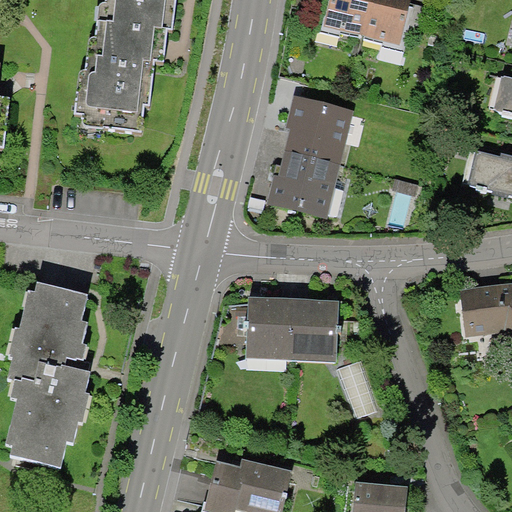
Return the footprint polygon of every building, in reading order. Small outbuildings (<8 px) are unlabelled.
[(111,0),(111,6),(106,6),(102,40),(93,39),(88,77),(85,78),(80,118),(90,119),(89,129),(146,135),(149,113),(156,113),(161,70),(167,71),(171,37),(177,38),(181,0),(111,0)] [(415,39),(424,7),(399,0),(319,0),(316,12),(328,15),(324,30),(404,51),(408,38),(415,39)] [(0,152),(8,153),(14,103),(3,102),(7,70),(0,68),(0,152)] [(511,83),(509,82),(500,114),(511,116),(511,154),(504,153),(503,159),(479,153),(471,184),(493,190),(490,198),(511,203),(511,83)] [(357,112),(297,97),(290,125),(295,126),(282,178),(277,177),(269,207),(328,222),(357,112)] [(511,285),(461,290),(467,336),(497,334),(511,344),(511,285)] [(94,298),(47,289),(45,299),(38,298),(36,310),(31,309),(27,329),(20,330),(14,356),(20,358),(15,378),(22,379),(17,399),(23,401),(12,445),(17,446),(14,460),(65,473),(72,444),(78,445),(83,425),(92,427),(99,398),(95,395),(100,378),(90,375),(97,349),(90,345),(94,327),(88,326),(94,298)] [(342,302),(251,299),(249,355),(341,358),(342,302)] [(246,471),(217,463),(204,511),(287,511),(298,474),(248,461),(246,471)] [(411,511),(414,488),(356,481),(352,511),(411,511)]
